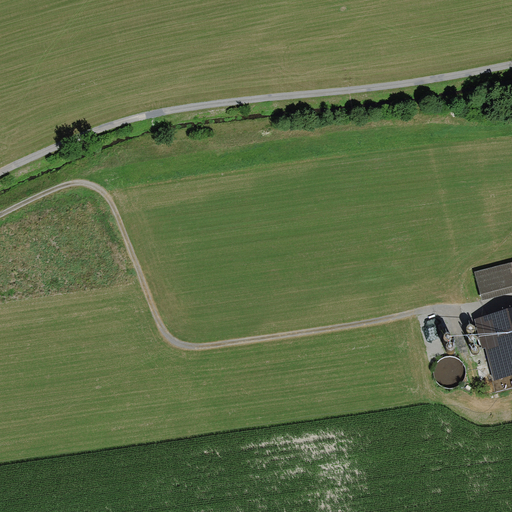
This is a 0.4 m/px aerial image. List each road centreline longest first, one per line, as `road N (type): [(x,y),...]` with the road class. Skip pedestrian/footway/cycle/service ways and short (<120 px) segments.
road 1 (track): [(511,303),(181,346),(160,324),(103,190),(69,184),(0,215)]
road 2 (track): [(511,62),(417,82),(174,107),(90,130),(0,170)]
